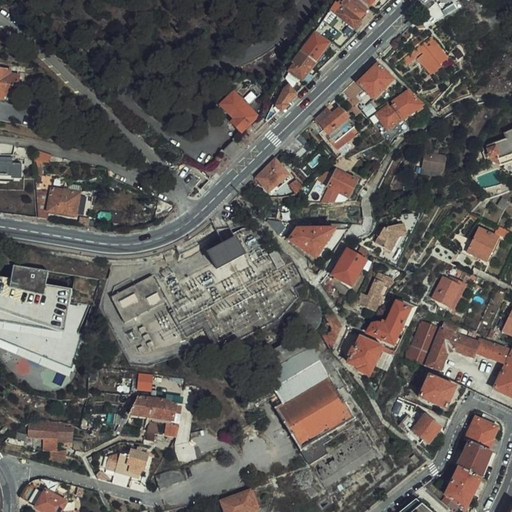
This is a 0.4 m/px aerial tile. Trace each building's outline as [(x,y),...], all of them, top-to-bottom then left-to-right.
[(346,23),(329,41),(331,43),(340,53),(377,16),(358,0),(337,0),(331,11),(346,23)] [(302,81),(331,43),(329,41),(317,31),(293,63),(289,72),(302,81)] [(419,56),(434,74),(445,65),(444,62),(451,56),(434,35),(426,41),(430,46),(419,56)] [(378,65),(358,84),(365,91),(373,99),(393,80),(378,65)] [(0,99),(4,100),(4,95),(12,97),(14,85),(18,85),(20,75),(11,73),(12,69),(0,66),(0,99)] [(290,86),(285,80),(281,87),(285,91),(290,86)] [(359,96),(365,91),(358,84),(355,81),(342,93),(350,102),(357,95),(359,96)] [(276,106),(281,111),(298,95),(290,86),(285,91),(283,93),(276,106)] [(234,117),(230,121),(242,134),(256,121),(259,117),(233,90),(220,101),(234,117)] [(401,121),(422,106),(408,91),(390,104),(392,106),(389,108),(401,121)] [(350,102),(355,106),(355,107),(363,100),(359,96),(357,95),(350,102)] [(364,136),(335,103),(315,120),(343,152),(364,136)] [(363,108),(367,115),(376,110),(372,103),(363,108)] [(356,118),(361,113),(355,107),(355,106),(349,111),(356,118)] [(386,131),(401,121),(389,108),(386,110),(384,108),(372,117),(377,123),(386,131)] [(383,134),(386,131),(377,123),(375,126),(383,134)] [(511,129),(502,133),(504,138),(482,146),(483,150),(482,151),(484,158),(485,158),(488,157),(496,154),(497,159),(511,153),(511,129)] [(303,147),(296,140),(284,151),(292,159),(303,147)] [(447,156),(440,155),(433,153),(427,152),(425,168),(444,171),(447,156)] [(511,153),(497,159),(499,163),(500,165),(511,160),(511,153)] [(488,157),(485,158),(499,163),(497,159),(496,154),(488,157)] [(0,173),(14,174),(14,176),(23,176),(23,160),(14,160),(14,156),(1,156),(1,157),(1,159),(0,159),(0,173)] [(353,164),(345,159),(341,156),(339,158),(337,160),(333,165),(341,169),(344,165),(351,169),(353,164)] [(463,170),(466,161),(462,159),(458,168),(463,170)] [(43,175),(43,160),(35,160),(37,186),(52,189),(54,176),(43,175)] [(271,193),(290,177),(278,163),(259,179),(271,193)] [(424,175),(443,178),(444,171),(425,168),(424,175)] [(340,172),(322,202),(337,203),(342,194),(349,198),(358,182),(340,172)] [(290,177),(271,193),(273,195),(292,180),(290,177)] [(296,194),(300,192),(304,189),(298,181),(291,187),(296,194)] [(52,189),(37,186),(39,209),(49,211),(52,189)] [(52,189),(49,211),(78,216),(81,194),(52,189)] [(504,206),(509,197),(504,194),(499,202),(504,206)] [(268,220),(266,222),(267,224),(273,230),(279,235),(286,228),(280,222),(268,220)] [(399,235),(405,233),(407,230),(404,220),(384,226),(376,243),(392,251),(395,244),(399,235)] [(335,229),(297,229),(289,240),(315,259),(335,229)] [(467,253),(486,264),(499,239),(480,229),(467,253)] [(222,239),(225,245),(209,253),(219,270),(245,255),(233,233),(222,239)] [(405,233),(399,235),(395,244),(399,246),(405,233)] [(361,269),(367,259),(365,258),(369,251),(361,246),(359,251),(357,254),(348,249),(333,275),(351,286),(361,269)] [(288,265),(280,250),(272,254),(279,269),(288,265)] [(368,273),(374,263),(367,259),(361,269),(364,270),(368,273)] [(0,331),(77,363),(94,306),(70,302),(72,291),(47,287),(50,272),(15,266),(13,279),(0,277),(0,331)] [(361,292),(356,304),(369,309),(384,274),(379,271),(368,296),(361,292)] [(385,285),(389,276),(384,274),(369,309),(374,311),(375,308),(381,296),(384,297),(388,287),(385,285)] [(454,282),(442,276),(432,298),(453,309),(465,284),(455,279),(454,282)] [(152,277),(113,297),(128,324),(167,304),(152,277)] [(493,295),(498,286),(492,283),(488,292),(493,295)] [(375,308),(378,309),(384,297),(381,296),(375,308)] [(393,302),(396,303),(410,309),(416,312),(418,307),(395,297),(393,302)] [(320,327),(322,323),(323,316),(321,311),(319,307),(314,302),(307,300),(301,301),(295,305),(291,310),(290,314),(290,319),(291,323),(293,328),(300,332),(305,334),(310,333),(316,331),(320,327)] [(393,344),(410,309),(396,303),(386,322),(382,320),(380,323),(377,322),(371,322),(367,332),(393,344)] [(215,345),(222,341),(204,307),(179,321),(185,331),(202,322),(215,345)] [(511,308),(502,331),(511,335),(511,308)] [(319,328),(332,348),(342,326),(334,311),(333,310),(324,314),(329,322),(319,328)] [(350,322),(350,323),(350,324),(362,330),(365,324),(363,323),(352,313),(350,317),(349,320),(350,322)] [(465,338),(469,330),(444,319),(440,328),(422,321),(412,346),(409,344),(404,355),(440,372),(446,356),(447,352),(455,350),(473,357),(475,352),(502,362),(507,350),(479,339),(477,343),(465,338)] [(492,328),(480,323),(477,330),(489,335),(492,328)] [(0,340),(75,372),(77,363),(0,331),(0,340)] [(308,347),(302,339),(300,335),(295,338),(258,359),(283,403),(275,408),(322,486),(376,454),(363,433),(328,454),(323,445),(332,440),(329,435),(356,418),(329,376),(328,376),(310,346),(308,347)] [(357,370),(369,376),(383,347),(361,335),(348,363),(358,368),(357,370)] [(511,350),(494,389),(511,396),(511,350)] [(139,373),(138,390),(153,391),(154,373),(139,373)] [(445,409),(455,387),(429,375),(418,397),(445,409)] [(278,395),(270,400),(275,408),(283,403),(278,395)] [(175,436),(177,437),(183,404),(170,402),(154,400),(137,398),(129,415),(170,420),(167,436),(169,436),(175,436)] [(416,410),(406,424),(414,430),(425,416),(416,410)] [(440,427),(425,416),(414,430),(428,442),(440,427)] [(465,440),(469,442),(489,451),(493,443),(491,442),(497,428),(476,418),(465,440)] [(31,438),(43,439),(57,439),(57,441),(63,441),(63,444),(66,444),(66,445),(69,445),(68,446),(72,446),(72,428),(64,428),(64,423),(46,423),(44,423),(44,427),(31,427),(31,438)] [(149,423),(147,433),(154,433),(156,423),(149,423)] [(43,451),(56,450),(57,441),(57,439),(43,439),(43,451)] [(8,441),(4,454),(20,458),(24,445),(8,441)] [(480,477),(491,452),(489,451),(469,442),(457,466),(459,467),(480,477)] [(150,454),(140,451),(130,448),(128,455),(119,452),(114,471),(112,470),(109,482),(120,485),(120,484),(124,485),(123,486),(130,488),(132,481),(141,483),(143,477),(139,476),(141,468),(145,469),(150,454)] [(66,462),(66,452),(51,452),(51,460),(66,462)] [(105,469),(112,470),(114,471),(119,452),(108,456),(105,469)] [(419,461),(414,455),(409,459),(414,465),(419,461)] [(187,479),(183,467),(156,477),(160,489),(187,479)] [(465,511),(480,477),(459,467),(445,495),(465,511)] [(97,476),(98,480),(107,482),(109,478),(100,471),(97,476)] [(36,507),(44,511),(61,511),(67,502),(54,495),(62,482),(54,480),(51,479),(47,479),(43,479),(40,479),(36,480),(35,480),(38,486),(45,490),(36,507)] [(222,501),(226,511),(250,511),(257,510),(251,491),(222,501)] [(416,499),(412,502),(418,509),(423,505),(416,499)] [(431,511),(423,505),(418,509),(412,502),(399,511),(431,511)]
